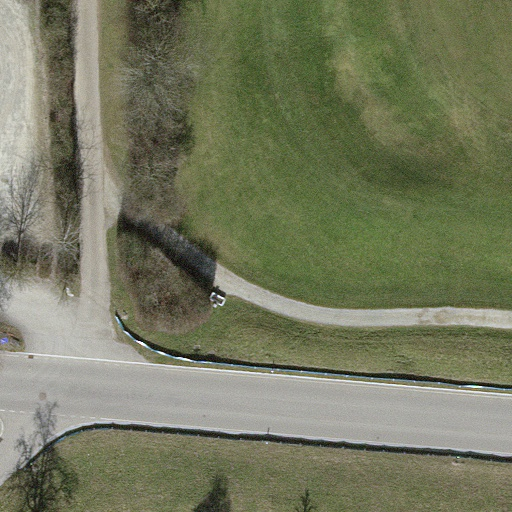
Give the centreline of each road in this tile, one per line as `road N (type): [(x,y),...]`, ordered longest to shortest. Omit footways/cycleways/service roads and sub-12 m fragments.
road 1 (tertiary): [(77,384),(511,424)]
road 2 (track): [(77,384),(95,306),(87,0)]
